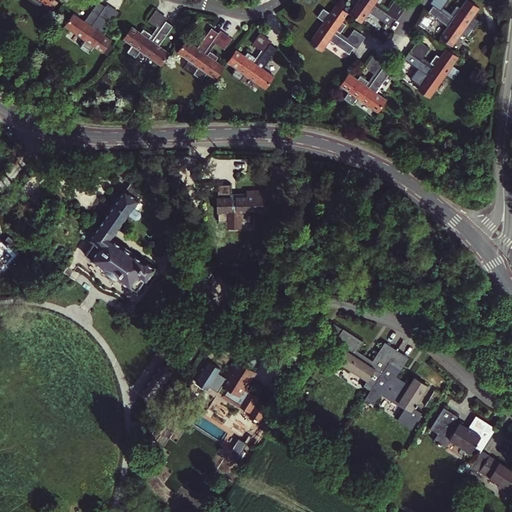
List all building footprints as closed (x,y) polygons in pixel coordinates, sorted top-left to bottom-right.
[(376,1),(380,4),(383,0),(359,0),(350,14),(361,22),(369,11),(390,25),(394,18),(374,4),(376,1)] [(388,9),(380,4),(376,1),(374,4),(394,18),(397,20),(405,9),(394,0),(388,9)] [(453,19),(433,5),(428,12),(448,26),(440,37),(452,46),(462,32),(471,39),(476,31),(474,30),(480,21),(473,16),(479,7),(468,0),(466,0),(461,8),(457,5),(451,13),(455,16),(453,19)] [(455,16),(451,13),(443,8),(448,0),(432,0),(431,3),(433,5),(453,19),(455,16)] [(105,30),(97,24),(94,29),(90,27),(105,6),(98,1),(83,22),(72,14),(65,25),(86,40),(81,47),(89,53),(94,46),(103,52),(111,41),(102,34),(105,30)] [(94,29),(97,24),(103,16),(111,23),(120,11),(108,3),(105,6),(90,27),(94,29)] [(349,54),(355,47),(334,32),(336,29),(340,33),(347,24),(342,21),(348,12),(337,4),(331,12),(323,7),(317,16),(324,21),(309,43),(321,51),(329,40),(349,54)] [(151,41),(166,21),(168,18),(156,10),(148,20),(157,27),(152,34),(148,39),(151,41)] [(173,26),(166,21),(151,41),(148,39),(152,34),(143,29),(140,33),(131,27),(123,38),(133,44),(127,51),(136,57),(141,50),(162,65),(170,54),(158,46),(173,26)] [(185,40),(177,51),(188,59),(182,69),(193,76),(194,74),(202,79),(207,72),(216,79),(224,67),(215,61),(218,57),(210,51),(207,55),(204,53),(219,32),(212,27),(196,48),(185,40)] [(348,38),(340,33),(336,29),(334,32),(355,47),(358,48),(366,37),(354,29),(348,38)] [(221,30),(219,32),(204,53),(207,55),(210,51),(216,43),(224,50),(233,39),(221,30)] [(256,64),(270,43),(272,41),(260,33),(252,44),(261,50),(256,58),(253,62),(256,64)] [(435,66),(430,62),(423,57),(429,48),(417,40),(409,52),(433,68),(435,66)] [(227,61),(228,61),(236,67),(231,75),(240,80),(245,73),(266,88),(274,77),(263,69),(277,49),(270,43),(256,64),(253,62),(256,58),(248,52),(245,56),(235,50),(227,61)] [(436,54),(430,62),(435,66),(433,68),(409,52),(404,59),(427,76),(418,89),(429,98),(446,74),(453,79),(459,70),(452,65),(459,56),(447,47),(440,57),(436,54)] [(368,87),(382,67),(384,64),(373,57),(366,67),(366,68),(374,73),(369,81),(366,85),(368,87)] [(379,112),(387,100),(376,93),(390,72),(382,67),(368,87),(366,85),(369,81),(360,75),(357,79),(349,73),(340,85),(349,91),(344,98),(352,104),(357,97),(379,112)] [(123,189),(99,223),(114,235),(118,228),(139,199),(137,198),(142,192),(130,183),(125,190),(123,189)] [(218,221),(227,221),(234,228),(241,220),(242,220),(250,220),(250,212),(256,212),(256,198),(246,198),(246,197),(236,197),(230,197),(230,193),(230,184),(217,185),(217,196),(216,196),(217,213),(218,213),(218,221)] [(92,243),(85,254),(105,268),(106,272),(111,276),(115,275),(130,285),(138,274),(144,278),(145,280),(154,267),(143,259),(142,260),(130,252),(131,250),(124,246),(123,247),(111,238),(114,235),(99,223),(88,239),(92,243)] [(0,238),(0,271),(1,273),(18,252),(12,247),(16,243),(7,235),(2,241),(0,238)] [(136,290),(144,278),(138,274),(130,285),(136,290)] [(388,361),(377,353),(371,362),(354,352),(359,345),(353,340),(349,338),(341,332),(335,341),(344,348),(342,350),(341,349),(334,361),(364,381),(372,386),(374,383),(388,361)] [(385,340),(377,353),(388,361),(391,357),(397,348),(385,340)] [(391,357),(401,364),(407,355),(397,348),(391,357)] [(246,351),(239,361),(250,368),(256,358),(246,351)] [(416,403),(429,382),(415,373),(410,382),(396,373),(401,364),(391,357),(388,361),(374,383),(384,389),(407,405),(400,416),(412,425),(424,408),(416,403)] [(245,413),(258,422),(268,407),(255,399),(257,395),(247,389),(247,390),(243,387),(253,370),(250,368),(239,361),(236,359),(232,366),(229,364),(223,374),(226,376),(224,378),(225,382),(228,384),(221,394),(247,411),(245,413)] [(146,382),(139,390),(149,398),(156,389),(161,382),(166,376),(172,367),(162,360),(156,368),(151,375),(146,382)] [(372,386),(364,381),(362,384),(370,389),(372,386)] [(372,386),(370,389),(366,397),(375,402),(384,389),(374,383),(372,386)] [(477,445),(483,449),(497,428),(489,423),(480,435),(472,430),(461,423),(460,425),(456,422),(460,416),(447,407),(432,427),(440,432),(436,439),(447,446),(452,439),(472,452),(477,445)] [(480,435),(489,423),(479,417),(472,430),(480,435)] [(495,483),(507,464),(490,453),(478,471),(495,483)] [(507,464),(495,483),(498,485),(495,487),(510,497),(511,493),(511,467),(510,466),(507,464)]
